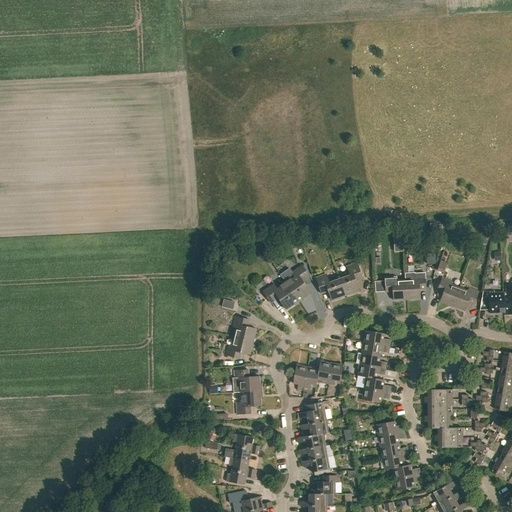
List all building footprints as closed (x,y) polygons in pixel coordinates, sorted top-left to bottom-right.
[(404,241),(403,230),(394,231),(394,242),(404,241)] [(490,243),(492,235),(483,232),(480,240),(490,243)] [(304,255),(297,235),(291,237),(298,257),(304,255)] [(254,238),(246,244),(253,254),(261,248),(254,238)] [(435,264),(435,256),(435,245),(427,246),(427,257),(427,264),(435,264)] [(437,270),(444,272),(447,262),(440,260),(437,270)] [(289,269),(280,275),(284,280),(299,302),(302,299),(302,298),(310,293),(302,281),(309,276),(300,263),(290,270),(289,269)] [(339,278),(345,296),(359,291),(356,282),(363,280),(356,263),(347,267),(349,275),(339,278)] [(406,280),(407,300),(420,299),(420,290),(426,290),(425,273),(415,274),(405,274),(406,280)] [(328,292),(331,301),(345,296),(339,278),(328,282),(326,274),(316,278),(322,295),(328,292)] [(393,292),(393,301),(407,300),(406,280),(396,281),(396,278),(385,278),(386,292),(393,292)] [(440,302),(452,307),(459,288),(451,285),(452,282),(442,278),(437,291),(443,294),(440,302)] [(273,282),(261,290),(270,303),(277,298),(285,310),(294,304),(294,305),(299,302),(284,280),(279,283),(279,285),(276,287),(273,282)] [(452,307),(465,312),(468,303),(474,305),(479,292),(469,288),(468,292),(459,288),(452,307)] [(503,293),(504,315),(511,314),(511,288),(508,289),(508,296),(504,297),(504,293),(503,293)] [(504,313),(504,315),(503,293),(494,293),(494,292),(483,293),(481,303),(489,302),(489,314),(504,313)] [(234,337),(253,342),(256,329),(247,327),(249,320),(235,316),(232,328),(236,329),(234,337)] [(366,331),(363,343),(389,347),(391,341),(383,339),(384,334),(366,331)] [(225,356),(239,359),(241,353),(250,355),(253,342),(234,337),(231,346),(228,345),(225,356)] [(363,343),(362,354),(380,357),(381,352),(388,354),(389,347),(363,343)] [(489,351),(483,351),(482,355),(487,355),(486,360),(493,360),(493,349),(489,349),(489,351)] [(511,353),(504,352),(501,372),(511,373),(511,353)] [(362,354),(360,365),(386,369),(387,363),(379,362),(380,357),(362,354)] [(308,367),(304,388),(310,389),(311,387),(315,388),(320,362),(318,369),(308,367)] [(320,362),(315,388),(316,388),(317,380),(321,381),(321,383),(327,385),(331,364),(320,362)] [(484,367),(480,367),(480,371),(486,371),(486,374),(490,374),(491,363),(484,363),(484,367)] [(343,366),(331,364),(327,385),(334,386),(334,383),(339,384),(343,366)] [(297,387),(304,388),(308,367),(296,365),(293,384),(298,385),(297,387)] [(360,365),(358,376),(376,379),(377,375),(384,376),(386,369),(360,365)] [(240,393),(240,392),(259,391),(258,377),(248,377),(248,370),(234,371),(234,378),(232,378),(233,393),(240,393)] [(511,373),(501,372),(497,391),(511,393),(511,373)] [(366,378),(364,389),(390,393),(391,387),(383,386),(384,381),(376,379),(358,376),(366,378)] [(481,388),(487,389),(487,378),(483,377),(483,380),(477,379),(477,383),(481,384),(481,388)] [(217,393),(217,385),(209,385),(209,394),(217,393)] [(362,400),(380,403),(381,399),(388,400),(390,393),(364,389),(362,400)] [(428,409),(451,408),(451,390),(428,390),(428,397),(425,397),(425,403),(428,403),(428,409)] [(236,403),(237,415),(250,414),(250,407),(260,406),(259,391),(240,392),(240,393),(241,403),(236,403)] [(480,395),(476,395),(476,399),(482,400),(482,402),(486,402),(487,391),(480,391),(480,395)] [(494,409),(511,412),(511,393),(497,391),(494,409)] [(461,406),(466,406),(466,403),(472,403),(472,399),(468,399),(468,395),(461,395),(461,406)] [(309,424),(326,421),(323,402),(306,406),(307,412),(298,413),(299,419),(307,417),(309,424)] [(481,413),(481,409),(474,409),(474,407),(470,407),(470,418),(477,417),(477,413),(481,413)] [(438,429),(452,428),(451,408),(428,409),(428,416),(425,416),(425,422),(428,422),(429,429),(438,429)] [(485,427),(485,422),(479,422),(479,420),(474,420),(475,431),(481,431),(481,427),(485,427)] [(499,432),(504,423),(499,420),(496,423),(493,421),(491,425),(496,428),(495,430),(499,432)] [(323,434),(328,433),(326,421),(309,424),(300,425),(301,430),(310,429),(311,435),(323,433),(323,434)] [(376,425),(378,437),(404,432),(403,426),(395,427),(394,422),(376,425)] [(439,440),(439,448),(462,447),(462,428),(452,428),(438,429),(438,435),(436,435),(436,440),(439,440)] [(493,443),(498,433),(494,431),(493,433),(488,430),(485,434),(489,436),(487,439),(493,443)] [(378,437),(380,448),(398,445),(397,440),(405,438),(404,432),(378,437)] [(209,439),(215,442),(218,436),(212,433),(209,439)] [(307,449),(325,445),(323,434),(323,433),(311,435),(296,438),(297,443),(306,442),(307,449),(307,448),(307,449)] [(236,443),(235,446),(259,451),(260,447),(251,445),(253,437),(235,434),(233,442),(236,443)] [(511,439),(510,438),(500,455),(511,461),(511,439)] [(474,447),(474,451),(485,451),(485,444),(481,444),(481,440),(476,440),(476,442),(470,442),(470,447),(474,447)] [(309,461),(327,457),(325,445),(307,449),(307,448),(307,449),(299,450),(300,455),(308,454),(309,460),(309,461)] [(334,445),(327,446),(330,470),(337,469),(334,445)] [(380,448),(382,459),(408,454),(407,448),(399,449),(398,445),(380,448)] [(258,455),(259,451),(235,446),(234,451),(226,449),(224,457),(230,458),(249,461),(250,454),(258,455)] [(474,462),(480,465),(485,456),(481,454),(480,456),(475,453),(473,456),(477,458),(474,462)] [(382,459),(384,470),(410,465),(402,466),(401,462),(409,460),(408,454),(382,459)] [(348,455),(337,457),(339,469),(349,468),(348,455)] [(490,472),(511,484),(511,482),(511,461),(500,455),(490,472)] [(310,465),(311,473),(329,469),(327,457),(309,461),(309,460),(301,462),(302,467),(310,465)] [(231,470),(255,474),(256,470),(247,469),(249,461),(230,458),(229,466),(232,467),(231,470)] [(392,469),(394,480),(420,475),(419,469),(411,470),(410,465),(384,470),(392,469)] [(226,482),(244,485),(246,478),(254,479),(255,474),(231,470),(230,475),(228,474),(226,482)] [(394,480),(396,491),(414,488),(413,483),(421,482),(420,475),(394,480)] [(431,494),(437,505),(460,492),(452,496),(449,490),(457,486),(454,481),(431,494)] [(317,490),(326,495),(335,495),(335,482),(317,482),(317,490)] [(308,507),(327,506),(326,495),(317,490),(308,490),(309,502),(300,502),(300,507),(308,507)] [(437,505),(441,511),(448,511),(466,502),(458,506),(455,500),(463,496),(460,492),(437,505)] [(242,501),(243,511),(249,511),(264,509),(273,507),(272,502),(263,504),(261,497),(242,501)] [(448,511),(461,511),(469,507),(466,502),(448,511)]
